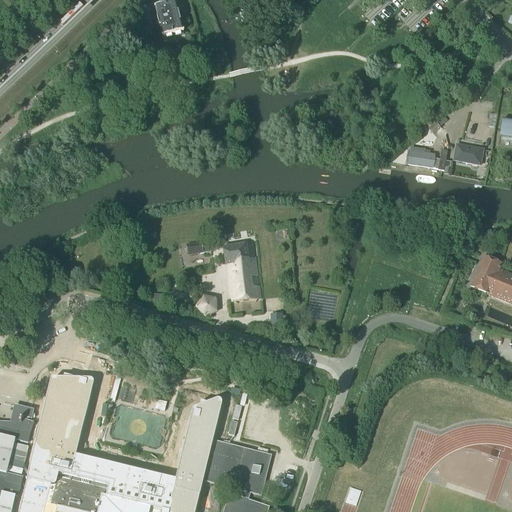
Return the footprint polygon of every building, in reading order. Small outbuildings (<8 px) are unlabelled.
[(163,38),(164,43),(184,38),(183,33),(176,4),(155,9),(158,19),(157,19),(159,28),(160,28),(163,38)] [(141,17),(147,39),(155,37),(149,15),(141,17)] [(487,127),(493,128),(494,128),(496,116),(489,115),(487,127)] [(511,140),(511,121),(503,120),(500,139),(511,140)] [(429,129),(433,134),(440,128),(436,123),(429,129)] [(453,162),(480,167),(483,151),(456,146),(453,162)] [(432,170),(438,171),(439,161),(434,160),(434,157),(429,156),(429,153),(424,152),(424,155),(409,153),(407,166),(432,170)] [(439,161),(438,171),(444,172),(445,162),(447,153),(441,152),(439,161)] [(186,246),(188,256),(203,254),(202,244),(186,246)] [(227,266),(231,303),(260,300),(255,260),(256,260),(256,259),(247,260),(246,256),(244,244),(222,248),(225,266),(227,266)] [(135,249),(137,258),(147,256),(145,247),(135,249)] [(502,264),(487,259),(483,257),(470,288),(489,296),(511,305),(511,275),(499,270),(502,264)] [(215,300),(214,300),(203,297),(197,308),(205,317),(216,313),(215,300)] [(283,331),(282,315),(270,316),(271,332),(283,331)] [(119,367),(107,363),(104,375),(115,378),(119,367)] [(115,392),(99,388),(96,399),(113,402),(115,392)] [(0,511),(179,511),(186,483),(74,456),(79,438),(62,434),(23,420),(23,418),(21,417),(18,427),(10,425),(11,423),(0,422),(0,511)] [(262,511),(264,505),(249,502),(251,494),(263,497),(272,454),(213,442),(205,482),(227,487),(221,511),(262,511)] [(352,488),(346,502),(355,505),(360,491),(352,488)]
